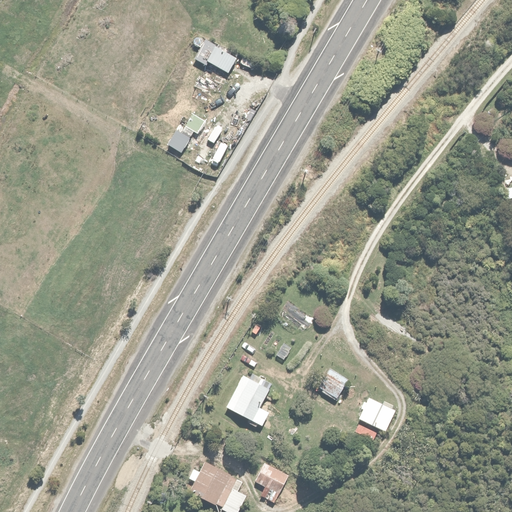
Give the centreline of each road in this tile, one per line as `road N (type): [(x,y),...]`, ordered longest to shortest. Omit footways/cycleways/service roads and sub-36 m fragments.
road 1 (primary): [(71,511),(366,0)]
road 2 (unclassified): [(511,57),(354,221),(330,276),(342,348),(420,404)]
